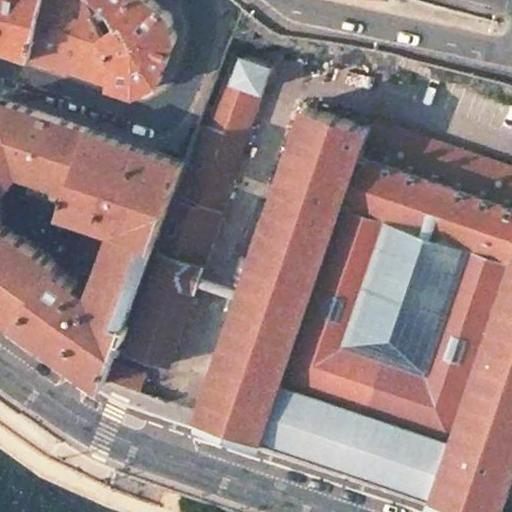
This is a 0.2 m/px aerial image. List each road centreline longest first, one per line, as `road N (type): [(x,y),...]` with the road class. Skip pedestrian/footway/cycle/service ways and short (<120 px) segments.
road 1 (primary): [(0,360),(107,430),(330,511)]
road 2 (residential): [(189,0),(201,42),(170,110),(123,114),(0,71)]
road 3 (residential): [(511,49),(290,0)]
